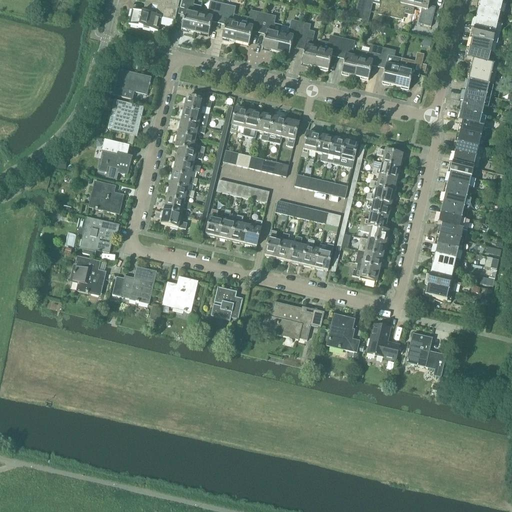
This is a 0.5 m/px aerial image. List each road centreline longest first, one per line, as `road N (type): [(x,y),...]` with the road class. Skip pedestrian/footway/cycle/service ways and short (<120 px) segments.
road 1 (residential): [(395,314),(130,250),(175,57)]
road 2 (residential): [(434,118),(175,57)]
road 3 (unclassified): [(218,511),(0,460)]
road 4 (residential): [(395,314),(435,145),(434,118)]
road 5 (tertiary): [(105,39),(69,125),(0,181)]
road 6 (residential): [(434,118),(462,0)]
